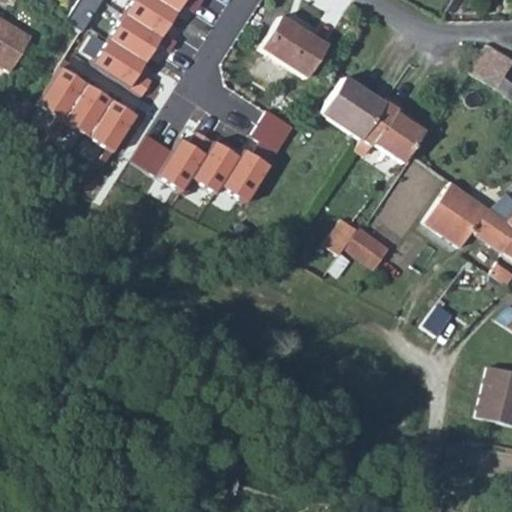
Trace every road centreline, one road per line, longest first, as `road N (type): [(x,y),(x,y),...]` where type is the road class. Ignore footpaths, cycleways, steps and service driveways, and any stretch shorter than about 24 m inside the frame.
road 1 (track): [(0,241),(52,220),(89,218),(304,300)]
road 2 (residential): [(245,0),(203,68),(205,92),(237,114)]
road 3 (residential): [(511,30),(436,31),(381,0)]
road 4 (track): [(430,377),(511,289)]
